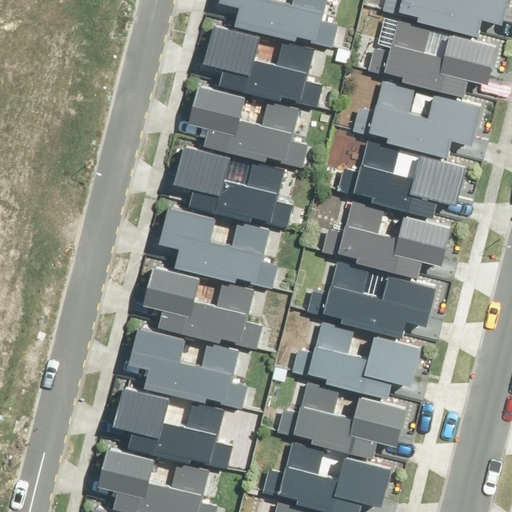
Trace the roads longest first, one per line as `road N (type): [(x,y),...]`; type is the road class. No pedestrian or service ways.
road 1 (residential): [(28,511),(156,0)]
road 2 (residential): [(466,511),(511,332)]
